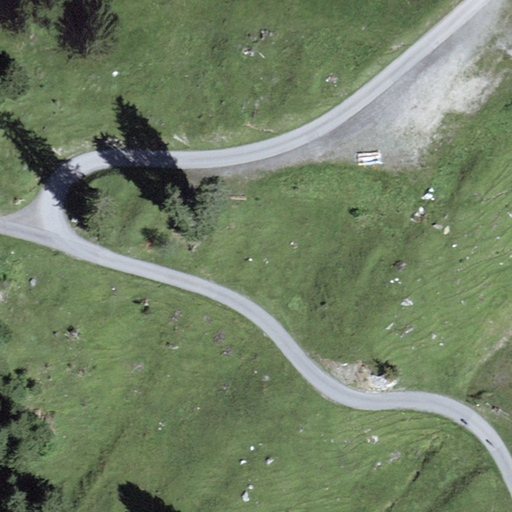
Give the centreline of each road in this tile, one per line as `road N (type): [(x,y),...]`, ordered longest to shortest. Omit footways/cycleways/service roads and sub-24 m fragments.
road 1 (track): [(44,236),(207,289),(249,311),(337,394),(445,406),(497,446),(511,483)]
road 2 (track): [(475,0),(337,115),(297,136),(217,158),(106,157),(72,168),(55,184),(44,236)]
